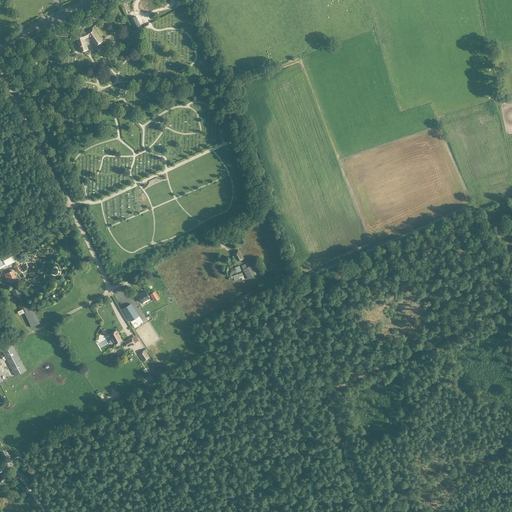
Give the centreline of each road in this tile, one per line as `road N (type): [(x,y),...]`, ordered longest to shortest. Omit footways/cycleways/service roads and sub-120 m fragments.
road 1 (track): [(294,282),(197,0)]
road 2 (track): [(110,290),(0,70)]
road 3 (track): [(362,511),(294,282)]
road 4 (track): [(326,391),(511,306)]
road 5 (track): [(70,209),(225,143)]
road 6 (track): [(0,349),(124,282)]
